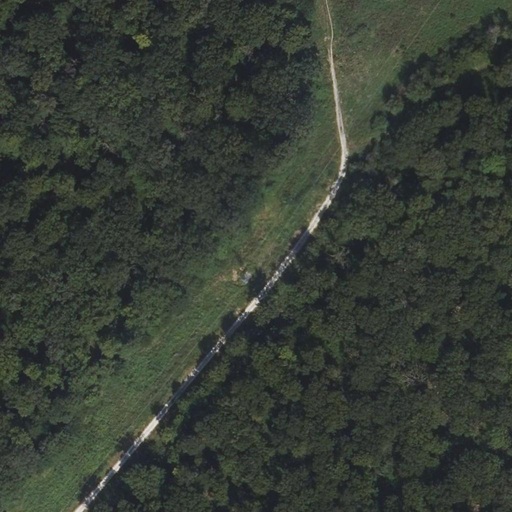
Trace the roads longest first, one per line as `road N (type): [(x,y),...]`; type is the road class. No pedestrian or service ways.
road 1 (track): [(339,159),(108,412),(33,511)]
road 2 (track): [(511,53),(339,159)]
